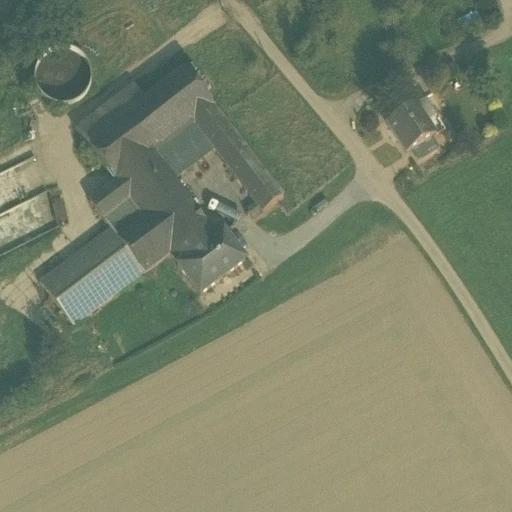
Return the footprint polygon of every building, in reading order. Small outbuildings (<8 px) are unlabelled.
[(74,53),(65,50),(56,51),(47,54),(40,60),(36,67),(33,76),(34,85),(37,94),(43,100),(51,105),(60,107),(70,107),(79,102),(86,95),(90,86),(91,76),(88,67),(82,58),(74,53)] [(183,72),(85,147),(114,185),(115,187),(153,158),(214,112),(183,72)] [(437,139),(419,110),(390,128),(408,157),(413,154),(433,142),(437,139)] [(433,142),(413,154),(421,166),(440,154),(433,142)] [(207,228),(153,158),(115,187),(114,185),(89,206),(109,232),(142,276),(143,277),(169,257),(207,228)] [(0,254),(74,225),(59,189),(50,193),(39,164),(0,179),(0,254)] [(207,228),(169,257),(178,269),(177,270),(199,299),(244,264),(222,235),(216,240),(207,228)] [(109,232),(38,286),(72,330),(142,276),(109,232)]
